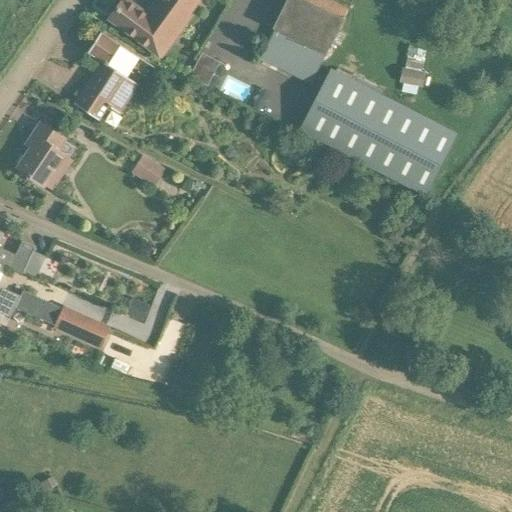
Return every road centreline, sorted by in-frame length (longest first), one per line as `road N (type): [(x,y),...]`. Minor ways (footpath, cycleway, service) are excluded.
road 1 (unclassified): [(511,418),(354,362),(0,207)]
road 2 (track): [(291,511),(364,366)]
road 3 (residential): [(0,99),(69,0)]
